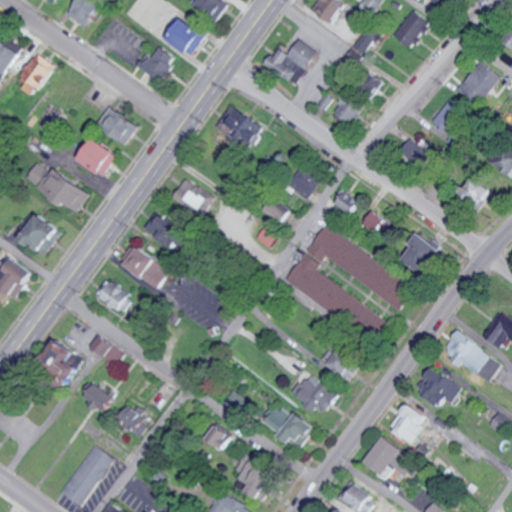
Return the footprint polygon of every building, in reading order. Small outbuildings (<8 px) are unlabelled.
[(76,0),(68,12),(89,27),(105,3),(100,0),(76,0)] [(197,0),(199,1),(196,5),(219,20),(230,2),(226,0),(197,0)] [(334,23),(348,3),(343,0),(324,0),(317,12),(334,23)] [(384,0),(367,0),(366,3),(379,9),(384,0)] [(458,0),(434,0),(451,11),(458,0)] [(414,48),(433,22),(417,9),(397,35),(414,48)] [(194,55),(208,34),(183,17),(169,38),(194,55)] [(367,53),(379,36),(368,28),(356,45),(367,53)] [(293,53),(281,45),(268,64),(299,85),(322,52),(303,38),(293,53)] [(26,49),(10,39),(0,55),(0,71),(1,70),(10,75),(26,49)] [(145,69),(167,82),(176,67),(172,64),(177,55),(159,45),(145,69)] [(32,85),(41,90),(58,66),(39,53),(24,77),(33,83),(32,85)] [(481,101),(503,78),(486,61),(463,84),(481,101)] [(338,112),(356,124),(368,106),(350,94),(338,112)] [(436,122),(452,132),(467,109),(451,99),(436,122)] [(234,128),(257,144),(269,127),(235,104),(227,117),(237,123),(234,128)] [(100,125),(128,145),(141,127),(113,107),(100,125)] [(81,159),(106,176),(120,155),(94,138),(81,159)] [(404,151),(427,167),(436,155),(413,139),(404,151)] [(495,152),(490,165),(511,174),(511,152),(508,157),(495,152)] [(326,180),(305,165),(292,185),(313,199),(326,180)] [(37,184),(80,214),(93,194),(55,168),(53,172),(48,169),(37,184)] [(463,196),(475,204),(481,196),(488,200),(495,190),(477,177),(463,196)] [(191,207),(193,203),(203,209),(213,195),(190,178),(177,197),(191,207)] [(338,204),(357,213),(364,200),(345,191),(338,204)] [(293,208),(272,198),(265,213),(287,223),(293,208)] [(159,211),(148,232),(178,248),(181,243),(183,244),(192,229),(159,211)] [(368,225),(382,233),(391,219),(377,211),(368,225)] [(65,232),(40,214),(23,237),(48,255),(65,232)] [(282,235),(268,225),(259,239),(272,248),(282,235)] [(291,280),(367,332),(380,313),(319,271),(328,257),(404,310),(419,288),(329,225),(291,280)] [(427,273),(446,251),(426,234),(407,256),(427,273)] [(174,270),(140,247),(128,265),(161,288),(174,270)] [(33,273),(11,258),(3,270),(0,268),(0,285),(16,297),(33,273)] [(137,296),(112,278),(100,295),(126,313),(137,296)] [(511,317),(504,313),(490,338),(505,347),(510,338),(511,338),(511,317)] [(494,382),(507,363),(462,331),(449,351),(494,382)] [(94,345),(100,351),(110,341),(105,335),(94,345)] [(82,351),(59,340),(46,366),(74,381),(82,366),(76,363),(82,351)] [(128,354),(111,341),(102,352),(118,366),(128,354)] [(362,360),(342,348),(332,367),(353,378),(362,360)] [(456,404),(467,388),(436,367),(419,391),(443,407),(449,399),(456,404)] [(327,416),(342,393),(312,373),(303,387),(305,389),(300,397),(327,416)] [(111,409),(119,397),(99,384),(88,400),(101,409),(104,404),(111,409)] [(251,400),(233,390),(224,405),(242,415),(251,400)] [(428,426),(424,424),(429,417),(411,403),(393,427),(415,443),(428,426)] [(144,434),(154,417),(132,404),(122,421),(144,434)] [(301,412),(295,419),(280,406),(267,421),(293,443),(297,438),(305,444),(319,428),(301,412)] [(492,426),(508,435),(511,428),(511,419),(500,413),(492,426)] [(235,436),(218,425),(209,439),(226,450),(235,436)] [(415,479),(425,463),(385,437),(368,463),(389,476),(395,466),(415,479)] [(433,449),(423,443),(417,453),(428,459),(433,449)] [(65,493),(100,446),(119,461),(86,509),(65,493)] [(254,458),(247,454),(238,470),(245,474),(254,458)] [(268,502),(281,475),(252,462),(244,479),(254,484),(249,493),(268,502)] [(369,511),(378,497),(357,485),(347,503),(364,511),(369,511)] [(220,511),(256,511),(257,511),(230,495),(220,511)] [(106,511),(129,511),(114,501),(106,511)] [(449,511),(436,503),(429,511),(449,511)]
